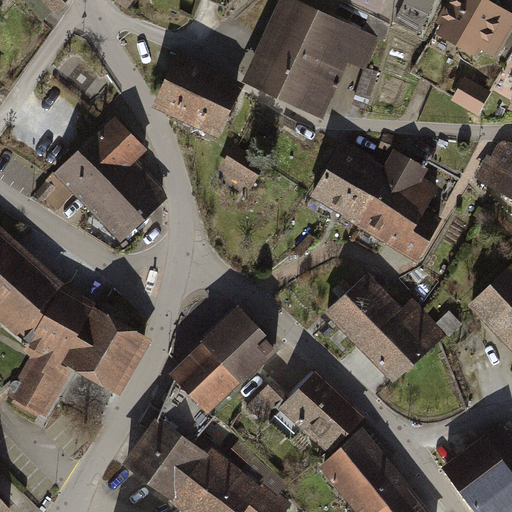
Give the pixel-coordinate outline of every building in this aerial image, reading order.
[(46,0),(55,10),(66,0),(46,0)] [(390,25),(335,0),(290,0),(252,82),(320,114),(346,59),(364,68),(378,38),(383,40),(390,25)] [(357,0),(357,2),(378,11),(383,0),(357,0)] [(511,26),(511,16),(484,0),(457,0),(437,35),(475,57),(480,48),(495,56),(511,26)] [(428,16),(405,5),(396,25),(419,35),(428,16)] [(244,89),(182,57),(159,102),(221,134),(244,89)] [(489,93),(467,81),(455,102),(477,114),(489,93)] [(114,117),(58,172),(121,235),(165,193),(134,162),(146,150),(114,117)] [(254,138),(238,162),(268,182),(284,159),(254,138)] [(349,143),(316,198),(414,256),(435,221),(423,213),(436,191),(421,182),(428,172),(396,153),(388,167),(349,143)] [(511,151),(506,147),(483,181),(511,200),(511,151)] [(42,409),(93,314),(58,296),(0,244),(0,309),(40,345),(14,394),(42,409)] [(511,258),(471,297),(511,341),(511,258)] [(368,272),(329,310),(394,377),(445,329),(416,299),(405,310),(368,272)] [(242,310),(176,372),(206,405),(273,343),(242,310)] [(99,313),(72,363),(119,388),(145,338),(99,313)] [(316,368),(281,402),(328,450),(363,415),(316,368)] [(163,418),(193,442),(216,416),(206,405),(176,372),(157,414),(163,418)] [(163,418),(129,461),(192,511),(279,511),(288,501),(263,481),(260,485),(213,448),(208,454),(193,442),(163,418)] [(511,441),(501,426),(447,464),(481,511),(510,511),(511,511),(511,441)] [(424,511),(361,434),(324,465),(362,511),(424,511)] [(0,511),(26,511),(33,506),(0,468),(0,511)]
